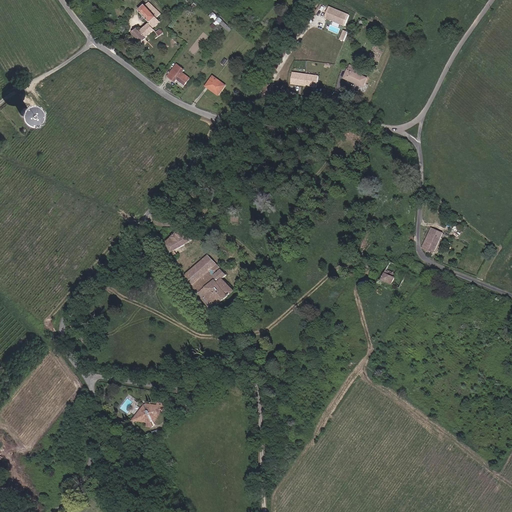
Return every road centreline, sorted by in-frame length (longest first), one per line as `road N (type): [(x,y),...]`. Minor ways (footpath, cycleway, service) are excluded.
road 1 (unclassified): [(225,123),(67,322),(67,347),(89,384)]
road 2 (unclassified): [(89,384),(103,376),(202,392),(250,376),(261,398),(268,511)]
road 3 (unclassified): [(421,144),(419,249),(431,262),(511,291)]
road 4 (unclassified): [(392,127),(264,95),(225,123)]
road 5 (tertiary): [(93,41),(158,90),(225,123)]
road 6 (unclassified): [(89,384),(97,409),(93,457),(59,511)]
road 7 (unclassified): [(494,0),(425,114)]
